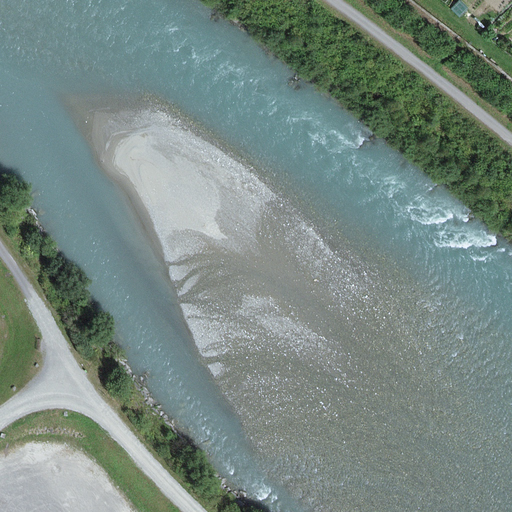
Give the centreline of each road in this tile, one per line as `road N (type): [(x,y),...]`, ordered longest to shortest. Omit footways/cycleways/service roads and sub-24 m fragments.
road 1 (track): [(340,0),(511,137)]
road 2 (track): [(194,511),(69,374)]
road 3 (track): [(69,374),(0,247)]
